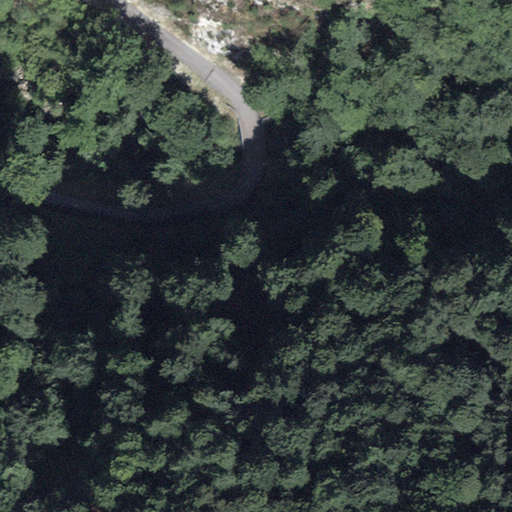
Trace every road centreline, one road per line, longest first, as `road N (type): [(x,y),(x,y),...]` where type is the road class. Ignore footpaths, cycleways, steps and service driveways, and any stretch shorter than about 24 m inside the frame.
road 1 (unclassified): [(0,183),(159,212),(226,200),(245,183)]
road 2 (unclassified): [(107,0),(239,96),(252,158),(245,183)]
